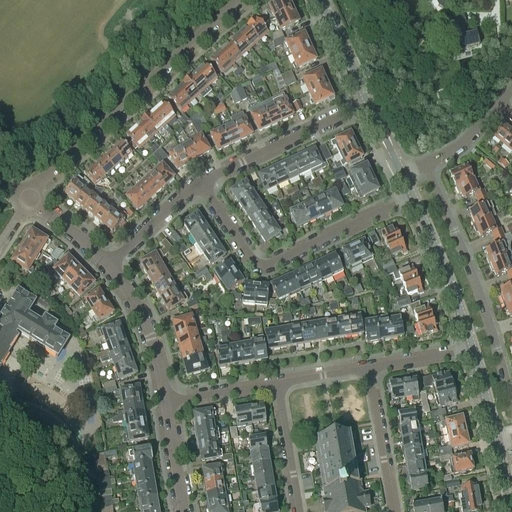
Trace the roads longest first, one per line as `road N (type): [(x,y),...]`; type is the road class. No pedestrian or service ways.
road 1 (residential): [(29,198),(240,0)]
road 2 (residential): [(413,195),(259,264),(200,182)]
road 3 (residential): [(511,403),(474,277),(425,163)]
road 4 (residential): [(200,182),(367,102)]
road 5 (tertiary): [(472,349),(413,195)]
road 6 (residential): [(84,511),(79,473),(59,429),(0,402)]
road 7 (residential): [(164,400),(140,314),(106,264)]
road 8 (residential): [(392,511),(368,368)]
road 9 (residential): [(298,511),(277,383)]
road 10 (residential): [(106,264),(200,182)]
